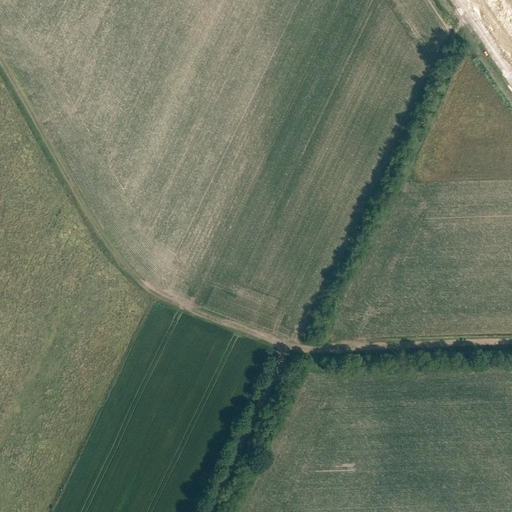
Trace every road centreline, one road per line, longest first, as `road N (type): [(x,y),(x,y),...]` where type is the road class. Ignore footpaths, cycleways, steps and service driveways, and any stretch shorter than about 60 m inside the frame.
road 1 (track): [(62,149),(119,265),(153,294),(288,351),(511,344)]
road 2 (track): [(207,511),(282,348)]
